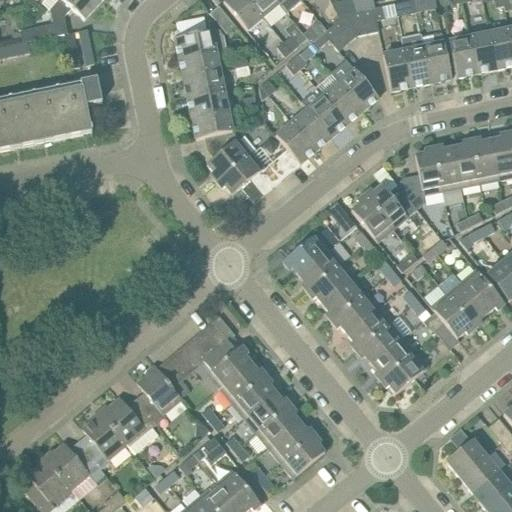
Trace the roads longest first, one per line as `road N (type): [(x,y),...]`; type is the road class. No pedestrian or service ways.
road 1 (residential): [(227,265),(373,142),(418,123),(511,104)]
road 2 (residential): [(227,265),(0,455)]
road 3 (residential): [(227,265),(386,457)]
road 4 (residential): [(161,0),(133,36),(153,154)]
road 5 (residential): [(386,457),(511,353)]
road 6 (residential): [(0,186),(153,154)]
road 7 (residential): [(153,154),(164,186),(227,265)]
